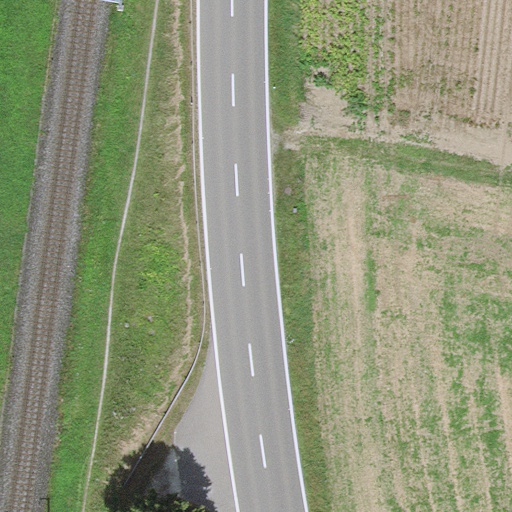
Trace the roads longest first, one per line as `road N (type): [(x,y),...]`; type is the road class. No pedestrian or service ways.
road 1 (secondary): [(232,0),(231,148),(275,511)]
road 2 (track): [(261,433),(197,457),(149,511)]
